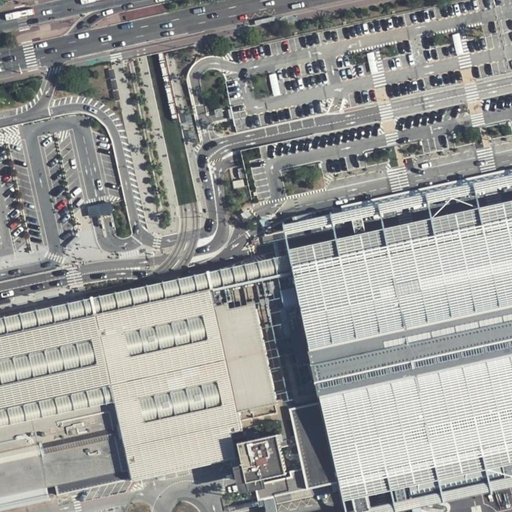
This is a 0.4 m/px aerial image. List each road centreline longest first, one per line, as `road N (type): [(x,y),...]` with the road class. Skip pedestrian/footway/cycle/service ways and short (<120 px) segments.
road 1 (unclassified): [(511,79),(209,146),(201,163),(212,224),(163,240),(137,228),(105,118),(75,107),(32,114)]
road 2 (unclassified): [(0,294),(111,273),(175,273),(511,192)]
road 3 (primary): [(66,46),(282,0)]
